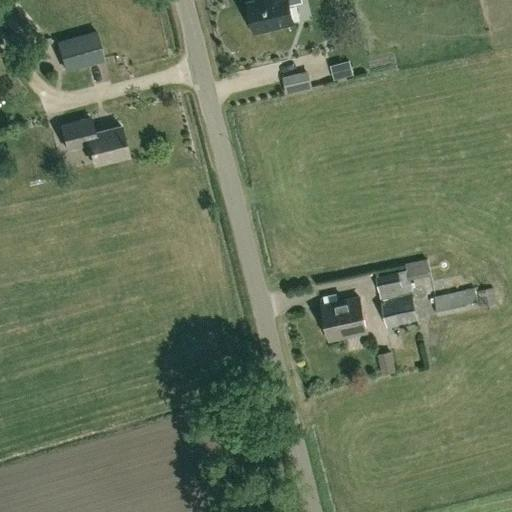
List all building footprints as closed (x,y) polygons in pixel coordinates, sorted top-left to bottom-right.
[(18,0),(0,15),(21,40),(39,26),(18,0)] [(303,0),(302,0),(255,0),(247,2),(254,31),(294,22),(290,4),(303,0)] [(65,68),(104,58),(96,30),(57,41),(65,68)] [(299,71),(303,88),(313,85),(309,69),(299,71)] [(93,132),(89,116),(60,123),(66,148),(88,143),(93,162),(127,154),(120,125),(93,132)] [(381,299),(387,327),(418,319),(408,269),(399,271),(398,270),(376,275),(381,299)] [(438,315),(479,306),(474,286),(434,296),(438,315)] [(481,308),(498,304),(495,286),(477,290),(481,308)] [(329,338),(367,330),(360,296),(322,304),(329,338)] [(399,368),(396,346),(382,348),(386,370),(399,368)]
